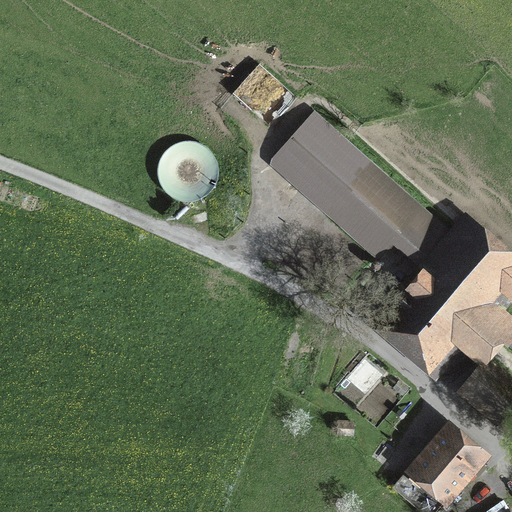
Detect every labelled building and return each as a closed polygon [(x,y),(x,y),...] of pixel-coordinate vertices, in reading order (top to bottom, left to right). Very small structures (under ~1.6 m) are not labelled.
[(511,318),(501,309),(511,296),(511,257),(470,222),(462,232),(453,225),(448,231),(313,117),(269,167),(375,256),(390,239),(419,264),(402,285),(410,292),(386,321),(434,361),(455,335),(481,357),(498,336),(503,341),(511,330),(511,318)] [(203,141),(168,149),(178,192),(213,184),(203,141)] [(511,397),(511,377),(490,360),(466,389),(497,415),(511,397)] [(353,421),(338,420),(337,432),(352,433),(353,421)] [(394,482),(428,510),(479,448),(445,421),(394,482)] [(511,511),(501,497),(478,511),(511,511)]
